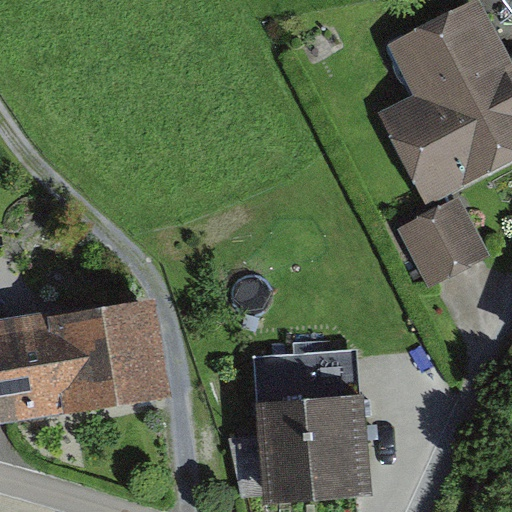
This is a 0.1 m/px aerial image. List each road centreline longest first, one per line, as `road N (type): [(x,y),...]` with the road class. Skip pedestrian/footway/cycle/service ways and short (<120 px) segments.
road 1 (track): [(0,97),(30,142),(167,267),(203,511)]
road 2 (track): [(421,511),(511,301)]
